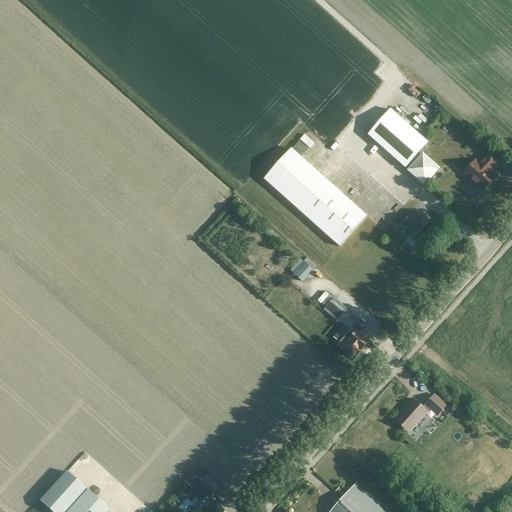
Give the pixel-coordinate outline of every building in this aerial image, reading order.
[(368,135),(406,169),(428,143),(391,110),(368,135)] [(487,149),(465,174),(471,179),(469,182),(470,184),(473,187),(476,188),(479,186),(484,191),(495,179),(490,174),(501,161),(487,149)] [(339,247),(367,216),(292,150),(264,180),(339,247)] [(423,155),(408,171),(425,186),(439,169),(423,155)] [(408,236),(421,247),(426,240),(427,241),(432,235),(431,235),(437,229),(424,218),(419,224),(416,221),(417,220),(411,216),(402,225),(411,233),(408,236)] [(302,282),(312,271),(304,263),(293,274),(302,282)] [(326,291),(318,300),(326,306),(333,297),(326,291)] [(327,306),(340,318),(347,324),(348,322),(355,329),(360,324),(346,311),(347,309),(334,298),(327,306)] [(350,341),(353,343),(350,346),(350,351),(353,354),(357,353),(360,350),(362,351),(368,343),(364,339),(365,338),(358,332),(356,333),(352,329),(346,336),(350,340),(350,341)] [(437,417),(445,407),(433,396),(422,409),(413,400),(405,409),(406,410),(395,422),(409,434),(430,411),(437,417)] [(198,469),(187,480),(194,486),(205,475),(198,469)] [(383,490),(391,480),(379,469),(370,479),(383,490)] [(51,511),(62,511),(85,488),(65,470),(38,500),(51,511)] [(211,496),(216,491),(205,482),(201,487),(211,496)] [(390,511),(357,483),(330,511),(390,511)] [(107,511),(109,511),(86,491),(66,511),(107,511)] [(211,511),(218,505),(206,495),(190,511),(211,511)] [(183,511),(188,511),(198,500),(195,498),(191,502),(187,498),(179,508),(183,511)]
